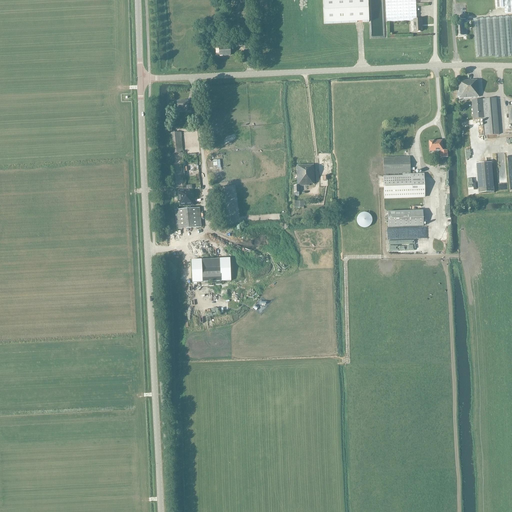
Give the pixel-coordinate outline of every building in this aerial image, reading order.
[(252,44),(250,4),(251,4),(250,0),(231,0),(232,5),(240,5),(243,45),(252,44)] [(322,0),(324,24),(369,22),(367,0),(385,0),(386,22),(413,20),(416,20),(415,0),(417,0),(418,0),(427,0),(322,0)] [(511,0),(494,0),(495,8),(504,7),(505,13),(511,12),(511,0)] [(511,16),(494,18),(473,19),(476,58),(497,56),(497,58),(511,56),(511,16)] [(416,20),(413,20),(414,32),(417,32),(421,31),(421,25),(422,25),(421,20),(416,20)] [(458,36),(466,35),(465,20),(457,20),(458,36)] [(230,49),(231,49),(231,43),(224,43),(225,48),(219,48),(219,55),(225,55),(225,56),(230,55),(230,49)] [(458,81),(459,94),(458,95),(458,96),(459,97),(459,98),(471,97),(479,97),(478,81),(473,81),(473,80),(458,81)] [(496,99),(482,100),(479,100),(471,100),(473,119),(483,118),(485,136),(499,135),(496,99)] [(187,112),(191,111),(191,104),(188,104),(188,101),(183,101),(183,102),(177,102),(177,109),(187,109),(187,112)] [(181,131),(170,132),(172,153),(183,152),(181,131)] [(447,150),(443,150),(442,141),(429,142),(429,152),(440,151),(440,158),(448,158),(447,150)] [(172,153),(170,153),(173,188),(186,187),(183,152),(172,153)] [(409,157),(383,158),(382,158),(384,198),(424,197),(424,174),(410,174),(409,157)] [(491,163),(476,164),(478,194),(493,193),(491,163)] [(294,193),(294,196),(299,195),(299,193),(299,186),(309,186),(309,184),(314,184),(314,170),(313,170),(313,165),(297,166),(297,170),(297,186),(294,186),(294,193)] [(192,190),(177,191),(178,203),(179,203),(179,207),(194,206),(192,190)] [(200,207),(174,209),(176,229),(202,227),(200,207)] [(423,226),(423,211),(387,212),(388,227),(423,226)] [(373,223),(373,222),(373,220),(373,219),(372,218),(371,216),(370,215),(368,214),(366,214),(365,214),(363,214),(362,215),(360,215),(359,217),(358,218),(358,220),(357,221),(358,223),(358,224),(359,226),(359,227),(360,228),(362,229),(364,229),(365,229),(367,229),(369,229),(370,228),(371,227),(372,226),(373,224),(373,223)] [(427,236),(427,228),(413,229),(413,236),(427,236)] [(388,243),(388,252),(417,251),(417,243),(412,243),(411,229),(387,230),(387,242),(400,242),(400,243),(388,243)] [(202,283),(221,282),(231,281),(230,259),(220,259),(201,260),(191,261),(192,283),(202,283)]
